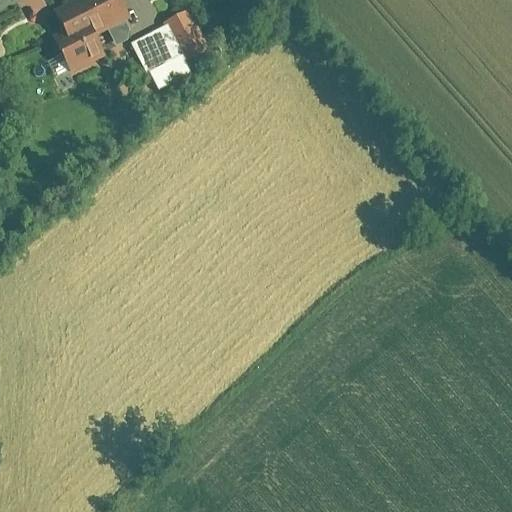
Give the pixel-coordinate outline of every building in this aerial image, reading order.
[(124,0),(81,0),(59,11),(76,45),(98,34),(133,17),(124,0)] [(191,66),(225,49),(204,7),(170,25),(184,54),(191,66)] [(170,25),(134,43),(149,71),(184,54),(170,25)] [(114,47),(130,42),(125,26),(109,31),(114,47)] [(66,51),(78,73),(110,57),(98,34),(76,45),(66,51)]
